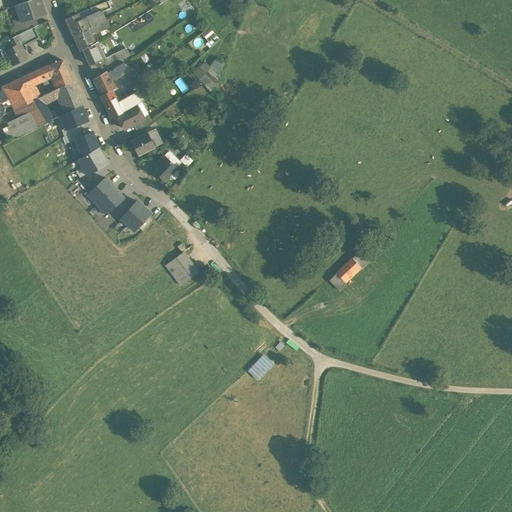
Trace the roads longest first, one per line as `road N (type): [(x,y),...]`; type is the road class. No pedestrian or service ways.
road 1 (residential): [(62,48),(77,63),(124,166),(179,215),(260,312),(318,362)]
road 2 (track): [(511,393),(401,382),(318,362),(304,475),(326,511)]
road 3 (track): [(362,0),(511,88)]
